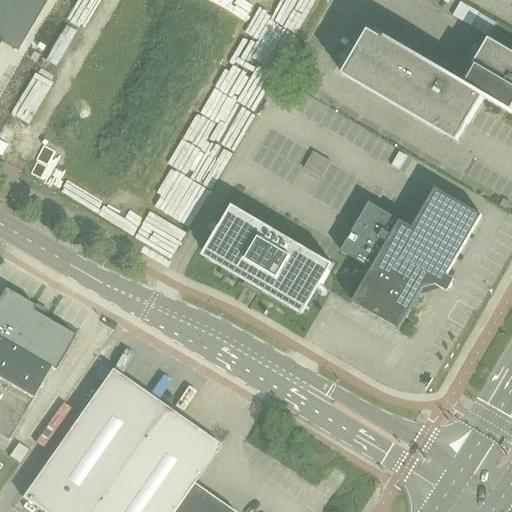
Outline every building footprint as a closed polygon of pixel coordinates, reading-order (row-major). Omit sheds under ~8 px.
[(0,0),(0,41),(16,51),(46,0),(0,0)] [(308,0),(124,0),(121,6),(118,12),(117,12),(110,24),(111,25),(107,31),(99,43),(100,43),(96,50),(89,62),(85,68),(78,81),(74,87),(67,99),(45,138),(71,153),(63,166),(113,195),(120,182),(141,194),(142,193),(141,192),(174,136),(188,112),(191,105),(192,106),(217,62),(228,43),(229,42),(239,23),(237,22),(246,7),(290,33),(308,0)] [(488,37),(496,23),(479,13),(460,2),(452,16),(471,27),(488,37)] [(457,142),(468,125),(476,110),(483,98),(462,86),(463,83),(363,25),(362,27),(369,31),(343,75),(457,142)] [(462,86),(483,98),(511,115),(511,52),(489,39),(463,83),(462,86)] [(341,252),(344,254),(372,270),(353,303),(399,330),(423,288),(435,285),(442,289),(443,289),(444,290),(445,290),(447,289),(448,289),(449,288),(450,287),(451,286),(452,285),(452,283),(452,281),(451,279),(450,278),(447,276),(482,216),(436,189),(413,228),(369,203),(341,252)] [(214,255),(210,261),(247,282),(261,290),(297,312),(301,306),(308,310),(319,291),(319,290),(333,265),(233,207),(219,232),(218,231),(207,251),(214,255)] [(0,295),(0,435),(8,441),(50,368),(54,370),(74,336),(44,318),(42,321),(30,314),(34,306),(4,289),(0,295)] [(101,365),(93,375),(102,382),(110,371),(101,365)] [(172,511),(192,484),(219,445),(111,369),(110,371),(102,382),(21,497),(43,511),(172,511)] [(18,444),(10,457),(21,464),(29,450),(18,444)] [(232,511),(192,484),(172,511),(232,511)]
